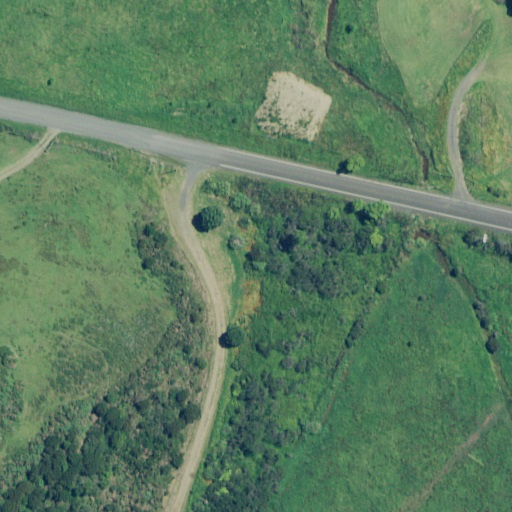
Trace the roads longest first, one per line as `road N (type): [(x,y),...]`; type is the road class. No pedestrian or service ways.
road 1 (residential): [(511,220),(0,107)]
road 2 (track): [(200,150),(184,219),(221,325),(216,379),(171,511)]
